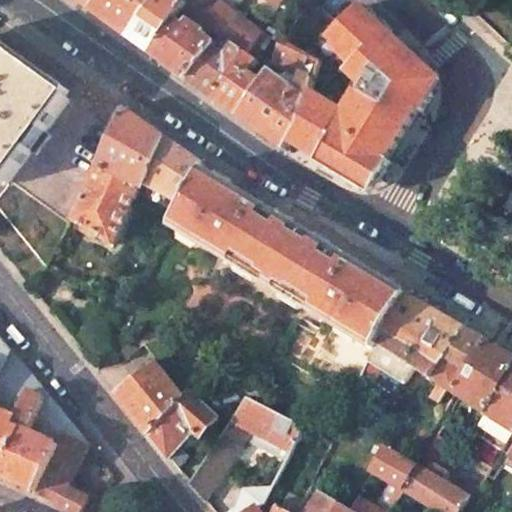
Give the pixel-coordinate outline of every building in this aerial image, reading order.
[(76,0),(95,13),(102,0),(76,0)] [(161,0),(102,0),(95,13),(133,41),(161,0)] [(190,4),(184,0),(161,0),(133,41),(155,56),(178,22),(185,11),(190,4)] [(192,0),(190,4),(185,11),(205,24),(220,1),(220,0),(192,0)] [(243,18),(220,1),(205,24),(225,37),(218,45),(190,81),(216,100),(239,67),(228,60),(237,47),(249,55),(264,33),(243,18)] [(390,161),(419,114),(423,116),(434,98),(429,70),(360,5),(355,11),(331,39),(339,47),(337,49),(356,67),(352,73),(361,82),(369,89),(365,95),(361,93),(347,112),(313,90),(302,128),(292,145),(304,152),(309,156),(320,162),(319,165),(357,188),(382,182),(394,163),(390,161)] [(187,28),(178,22),(155,56),(190,81),(218,45),(207,37),(209,34),(191,22),(187,28)] [(274,39),(264,33),(249,55),(259,61),(274,39)] [(265,82),(242,119),(288,152),(292,145),(302,128),(313,90),(322,59),(289,47),(282,44),(276,64),(267,77),(265,82)] [(249,55),(237,47),(228,60),(239,67),(216,100),(222,104),(245,71),(253,74),(260,62),(259,61),(249,55)] [(71,100),(0,49),(0,177),(10,185),(12,181),(71,100)] [(242,119),(265,82),(253,74),(245,71),(222,104),(242,119)] [(356,89),(361,93),(365,95),(369,89),(361,82),(356,89)] [(165,136),(125,108),(74,221),(115,245),(131,211),(144,182),(151,185),(171,141),(165,136)] [(207,166),(171,141),(151,185),(187,203),(207,166)] [(174,227),(288,297),(289,297),(340,328),(349,334),(378,352),(383,344),(412,297),(379,276),(323,242),(254,200),(207,166),(187,203),(174,227)] [(72,224),(12,181),(10,185),(0,198),(0,209),(48,269),(72,224)] [(468,328),(412,297),(383,344),(378,352),(372,362),(407,383),(416,369),(440,384),(447,372),(444,370),(468,328)] [(335,365),(363,381),(372,362),(378,352),(349,334),(340,328),(327,348),(339,356),(335,365)] [(491,342),(468,328),(444,370),(447,372),(440,384),(456,395),(491,342)] [(0,373),(5,376),(14,352),(0,334),(0,373)] [(119,348),(127,360),(140,350),(123,340),(119,348)] [(511,375),(511,354),(491,342),(456,395),(460,398),(489,416),(491,413),(506,391),(504,390),(511,375)] [(91,448),(91,447),(72,424),(39,383),(14,352),(5,376),(0,388),(0,477),(38,494),(66,437),(91,448)] [(193,390),(169,361),(120,395),(139,419),(152,435),(193,390)] [(511,375),(504,390),(506,391),(491,413),(489,416),(479,433),(506,449),(511,439),(511,375)] [(220,420),(200,386),(193,390),(152,435),(172,460),(188,441),(194,446),(202,438),(203,439),(220,420)] [(254,402),(249,400),(234,422),(252,431),(293,451),(305,429),(254,402)] [(252,431),(234,422),(191,484),(205,501),(252,431)] [(466,487),(447,476),(450,473),(443,468),(456,448),(437,436),(432,444),(418,467),(405,491),(438,511),(461,511),(467,503),(469,505),(473,498),(481,486),(470,480),(466,487)] [(73,483),(91,448),(66,437),(38,494),(39,494),(60,503),(58,507),(67,511),(88,511),(102,497),(73,483)] [(413,464),(387,449),(374,472),(405,491),(418,467),(413,464)] [(353,511),(352,511),(323,494),(311,511),(353,511)] [(383,511),(359,498),(352,511),(353,511),(383,511)]
